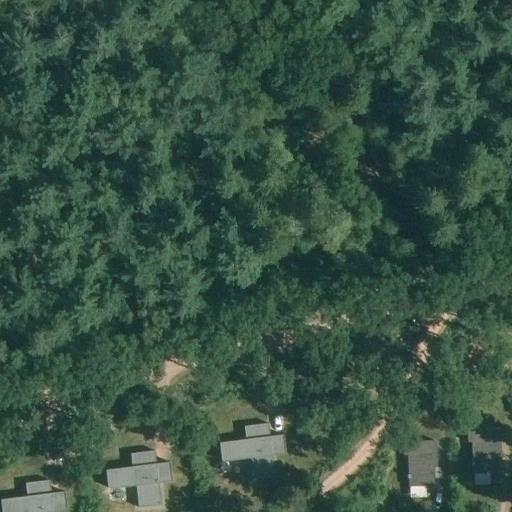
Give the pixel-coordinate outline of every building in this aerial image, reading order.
[(242,427),(244,440),(217,443),(220,463),(248,459),(251,481),(274,478),(271,457),(285,455),(282,436),(268,437),(267,424),(242,427)] [(466,443),(470,443),(472,475),(497,473),(497,455),(501,455),(500,433),(497,429),(467,430),(466,433),(466,443)] [(433,444),(432,441),(400,443),(401,456),(405,456),(407,488),(433,486),(432,468),(436,468),(435,444),(433,444)] [(117,444),(93,445),(94,460),(118,458),(117,444)] [(129,454),(130,468),(104,471),(106,490),(135,487),(137,508),(159,506),(157,484),(171,483),(169,463),(155,465),(153,452),(129,454)] [(23,484),(25,497),(0,500),(0,511),(65,511),(63,492),(50,494),(48,481),(23,484)]
